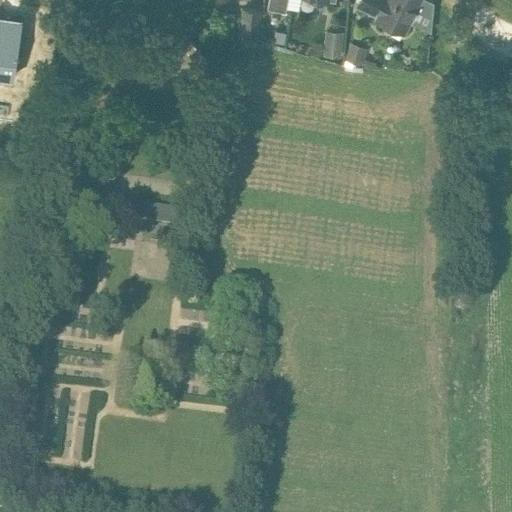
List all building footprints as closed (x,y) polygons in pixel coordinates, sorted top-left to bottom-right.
[(268,0),(268,5),(287,9),(288,0),(268,0)] [(359,0),(357,5),(368,10),(368,11),(405,30),(410,20),(431,30),(434,1),(431,0),(359,0)] [(242,5),(240,35),(261,36),(262,6),(242,5)] [(0,67),(13,69),(12,74),(14,75),(22,20),(20,19),(20,24),(0,21),(0,67)] [(327,29),(325,54),(340,55),(342,31),(327,29)] [(194,44),(187,48),(196,62),(203,58),(194,44)] [(133,204),(130,220),(178,228),(181,212),(133,204)]
